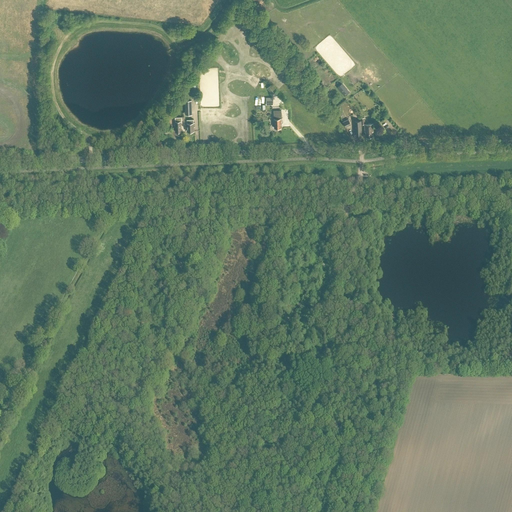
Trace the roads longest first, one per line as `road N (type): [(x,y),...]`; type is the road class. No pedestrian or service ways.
road 1 (tertiary): [(0,165),(511,142)]
road 2 (track): [(339,208),(299,307),(269,349),(240,440)]
road 3 (track): [(0,200),(214,197)]
road 4 (track): [(392,356),(338,313),(346,215),(339,208)]
road 5 (track): [(511,191),(351,193)]
road 6 (track): [(214,197),(351,193)]
